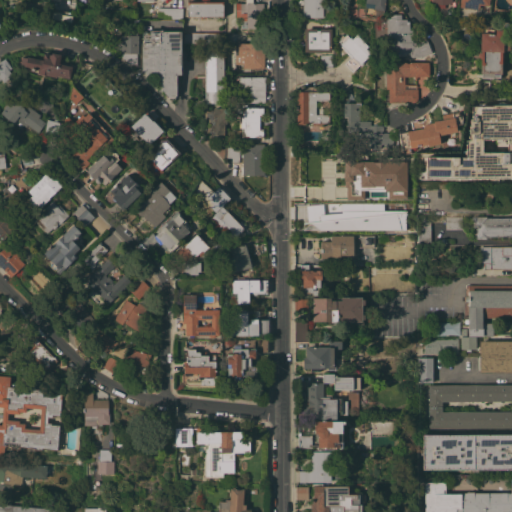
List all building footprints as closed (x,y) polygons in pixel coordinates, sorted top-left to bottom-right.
[(201,0),(209,0),(209,1),(222,1),(223,16),(205,17),(205,18),(203,18),(203,17),(201,17),(201,19),(200,19),(200,17),(187,17),(187,1),(201,1),(201,0)] [(252,0),(252,3),(262,3),(261,28),(239,28),(240,17),(235,17),(235,3),(244,3),(244,0),(252,0)] [(322,0),(322,17),(302,17),(302,0),(322,0)] [(384,0),(383,10),(383,13),(374,17),(363,15),(364,0),(384,0)] [(451,0),(451,3),(444,4),(444,9),(437,8),(437,4),(431,3),(431,0),(451,0)] [(488,0),(488,6),(479,5),(478,10),(458,7),(459,0),(488,0)] [(69,10),(68,21),(51,19),(53,7),(69,10)] [(182,19),(156,19),(156,8),(182,8),(182,19)] [(426,39),(431,53),(420,57),(407,57),(407,54),(386,54),(385,29),(380,29),(380,21),(385,21),(385,18),(400,18),(400,30),(411,30),(411,43),(417,43),(424,40),(426,39)] [(330,52),(303,52),(304,28),(315,29),(315,30),(319,30),(319,29),(331,29),(330,52)] [(180,74),(176,74),(176,95),(175,95),(175,97),(169,98),(161,90),(161,82),(157,82),(157,74),(147,75),(141,70),(141,42),(142,42),(142,30),(163,30),(163,31),(180,31),(180,74)] [(221,33),(221,44),(183,43),(183,32),(221,33)] [(503,34),(503,36),(509,36),(509,50),(502,50),(502,52),(499,78),(492,78),(481,78),(481,73),(480,73),(480,51),(479,51),(480,33),(503,34)] [(365,48),(371,54),(352,72),(344,63),(351,57),(339,44),(340,43),(338,41),(340,40),(339,37),(341,35),(344,36),(345,34),(349,38),(350,36),(352,38),(356,34),(367,46),(365,48)] [(121,53),(120,53),(120,35),(138,35),(137,53),(136,53),(136,65),(139,65),(139,66),(135,66),(135,65),(130,65),(121,57),(121,54),(121,53)] [(262,43),(262,53),(263,53),(263,68),(245,68),(245,67),(243,67),(243,55),(237,55),(238,43),(262,43)] [(56,76),(56,77),(37,73),(37,70),(34,69),(34,72),(28,71),(29,69),(19,66),(21,57),(26,58),(26,56),(41,59),(43,53),(51,55),(51,52),(60,54),(58,63),(71,66),(69,78),(56,76)] [(223,102),(220,103),(220,104),(214,104),(214,102),(205,102),(205,101),(200,101),(200,97),(204,97),(204,61),(206,61),(206,52),(223,52),(223,102)] [(332,66),(319,67),(319,55),(331,54),(332,66)] [(0,62),(5,59),(11,67),(8,70),(12,76),(3,82),(0,78),(0,62)] [(387,102),(387,89),(385,89),(385,62),(427,62),(427,64),(428,64),(428,76),(413,77),(413,76),(404,76),(404,89),(417,89),(417,102),(413,102),(387,102)] [(264,76),(265,102),(240,103),(240,88),(238,88),(238,85),(235,85),(235,79),(238,79),(238,77),(264,76)] [(329,92),(329,100),(314,100),(315,115),(328,115),(328,123),(322,123),(322,125),(312,125),(312,124),(296,124),(296,92),(300,92),(300,86),(316,86),(316,92),(329,92)] [(0,113),(9,101),(26,114),(31,108),(39,115),(38,117),(45,122),(37,133),(26,125),(25,126),(22,124),(20,128),(0,113)] [(511,178),(425,179),(425,157),(464,157),(465,140),(468,140),(468,125),(469,125),(469,118),(471,118),(471,106),(491,106),(491,105),(498,105),(498,102),(505,102),(505,104),(511,104),(511,102),(511,143),(509,144),(510,152),(511,152),(511,178)] [(343,103),(359,103),(359,110),(359,121),(370,121),(370,125),(381,125),(381,126),(382,126),(382,132),(392,133),(392,148),(385,148),(385,144),(380,144),(380,149),(368,149),(368,142),(360,142),(360,132),(346,132),(346,117),(343,117),(343,103)] [(237,107),(262,107),(262,115),(259,115),(259,129),(262,129),(262,137),(241,137),(241,128),(241,127),(239,127),(239,116),(241,116),(241,112),(236,112),(237,107)] [(224,108),(224,118),(226,118),(225,138),(208,137),(209,129),(207,129),(207,121),(206,121),(207,116),(204,116),(204,110),(209,110),(213,110),(213,108),(224,108)] [(56,141),(58,139),(56,137),(63,131),(60,128),(62,125),(61,124),(68,117),(73,123),(75,121),(74,121),(81,114),(84,116),(88,112),(91,116),(87,120),(101,133),(102,132),(106,136),(104,137),(106,139),(85,159),(88,163),(82,168),(71,156),(90,139),(79,127),(77,124),(71,129),(80,138),(65,151),(56,141)] [(130,126),(143,112),(145,114),(146,112),(148,113),(150,115),(153,117),(154,120),(156,123),(155,124),(162,130),(148,144),(137,133),(134,136),(132,134),(135,131),(130,126)] [(432,115),(441,113),(441,115),(451,113),(460,112),(462,119),(461,124),(455,125),(456,131),(437,135),(439,144),(427,147),(427,148),(423,149),(422,146),(401,150),(398,133),(422,128),(422,125),(433,122),(433,121),(432,115)] [(58,122),(57,134),(44,132),(46,119),(58,122)] [(160,170),(149,158),(156,151),(156,149),(158,147),(158,146),(158,145),(160,140),(157,140),(166,131),(170,135),(179,145),(182,148),(178,152),(179,153),(171,160),(170,160),(160,170)] [(238,162),(230,162),(230,158),(226,158),(227,145),(232,145),(232,150),(238,150),(238,162)] [(263,174),(242,174),(242,172),(240,172),(240,165),(242,165),(242,160),(240,160),(240,154),(242,154),(242,145),(263,145),(263,174)] [(102,154),(107,160),(110,157),(113,160),(115,158),(118,160),(115,163),(121,168),(103,185),(100,182),(99,183),(98,184),(96,184),(95,183),(94,182),(94,180),(85,171),(102,154)] [(404,162),(350,161),(349,195),(358,195),(358,189),(386,189),(386,196),(403,197),(404,162)] [(41,177),(40,177),(47,171),(61,185),(55,192),(52,195),(51,195),(48,197),(49,198),(36,210),(26,200),(31,195),(27,191),(41,177)] [(126,174),(137,185),(134,188),(139,193),(122,210),(114,202),(115,201),(111,197),(113,194),(109,191),(126,174)] [(166,205),(168,207),(161,213),(165,217),(153,228),(142,216),(140,217),(132,208),(160,181),(175,197),(166,205)] [(210,193),(218,186),(219,187),(229,196),(228,197),(229,198),(215,212),(209,206),(212,203),(209,200),(206,203),(199,195),(197,197),(191,190),(199,182),(210,193)] [(511,209),(508,209),(508,196),(503,196),(503,184),(511,184),(511,209)] [(32,219),(51,200),(56,206),(58,205),(68,215),(58,224),(57,223),(55,224),(57,225),(53,229),(51,227),(46,233),(32,219)] [(77,217),(71,211),(73,209),(74,211),(81,204),(86,209),(77,217)] [(403,228),(403,210),(322,211),(322,204),(305,205),(305,222),(314,222),(314,230),(403,228)] [(93,217),(85,225),(77,217),(86,209),(93,217)] [(233,239),(220,225),(218,227),(210,219),(213,215),(213,214),(218,210),(223,214),(226,211),(243,229),(233,239)] [(150,235),(176,211),(178,213),(177,213),(190,227),(187,230),(188,231),(177,241),(179,243),(168,252),(166,250),(165,250),(150,235)] [(461,216),(461,229),(445,229),(445,216),(461,216)] [(511,236),(486,237),(486,238),(475,239),(475,231),(473,231),(473,227),(472,227),(472,216),(486,216),(486,217),(511,217),(511,236)] [(0,218),(11,231),(3,238),(0,234),(0,218)] [(430,242),(417,242),(417,221),(430,221),(430,242)] [(79,232),(78,234),(79,236),(73,242),(78,248),(57,268),(43,253),(72,224),(79,232)] [(208,247),(199,256),(197,254),(193,258),(190,255),(184,261),(176,252),(195,233),(208,247)] [(320,241),(330,241),(330,235),(352,235),(352,247),(355,247),(355,255),(332,255),(331,258),(323,258),(320,256),(320,241)] [(370,235),(370,247),(358,247),(358,235),(370,235)] [(107,249),(101,255),(102,257),(90,269),(80,258),(96,242),(97,242),(98,240),(107,249)] [(220,246),(212,253),(208,249),(216,241),(220,246)] [(228,248),(245,243),(246,247),(250,246),(249,244),(264,242),(266,254),(249,256),(252,266),(235,271),(228,248)] [(12,251),(13,250),(25,263),(11,276),(0,265),(0,251),(6,246),(12,251)] [(511,246),(511,254),(511,263),(511,268),(481,268),(481,263),(479,263),(479,246),(511,246)] [(107,258),(114,265),(104,275),(106,277),(107,276),(112,281),(111,282),(113,284),(123,274),(130,281),(107,304),(96,292),(95,293),(91,288),(92,288),(84,280),(107,258)] [(199,274),(180,274),(180,265),(199,262),(199,274)] [(308,265),(308,270),(321,270),(321,280),(318,280),(318,285),(315,285),(315,293),(295,293),(295,285),(298,285),(298,277),(300,277),(300,265),(308,265)] [(140,279),(149,288),(137,299),(129,290),(140,279)] [(236,303),(236,293),(230,293),(230,280),(266,280),(266,293),(247,294),(248,303),(236,303)] [(467,285),(511,285),(511,317),(481,317),(481,323),(492,323),(492,333),(496,333),(496,335),(492,335),(492,336),(467,336),(467,301),(464,301),(464,296),(467,296),(467,285)] [(209,335),(193,335),(193,337),(188,337),(188,335),(185,335),(185,331),(175,331),(175,320),(182,320),(182,295),(194,295),(194,300),(196,300),(196,308),(194,308),(194,309),(218,309),(218,335),(213,335),(213,337),(209,337),(209,335)] [(312,321),(312,298),(330,298),(330,300),(340,300),(340,297),(361,297),(361,299),(364,299),(364,305),(361,305),(361,314),(363,314),(363,319),(361,319),(361,321),(312,321)] [(125,299),(133,304),(136,306),(138,302),(146,308),(144,311),(149,314),(138,332),(123,322),(121,324),(113,319),(125,299)] [(236,335),(232,335),(232,312),(246,312),(247,323),(251,323),(251,320),(267,319),(267,333),(257,333),(257,335),(236,335)] [(460,313),(460,326),(449,326),(450,321),(453,321),(453,313),(460,313)] [(295,319),(306,319),(306,341),(295,341),(295,319)] [(109,353),(90,339),(98,328),(116,342),(109,353)] [(465,337),(475,337),(475,348),(469,348),(469,350),(465,350),(465,348),(460,348),(460,337),(461,337),(465,337)] [(52,357),(53,356),(55,358),(54,359),(56,361),(46,370),(44,367),(42,369),(27,353),(33,346),(30,343),(35,338),(52,357)] [(423,338),(457,338),(457,353),(444,353),(444,349),(439,348),(439,353),(423,353),(423,338)] [(255,378),(254,379),(253,379),(252,380),(250,379),(248,378),(244,378),(244,380),(242,381),(240,382),(238,383),(237,382),(236,382),(234,381),(233,379),(232,376),(227,376),(226,368),(226,364),(226,354),(231,354),(231,349),(233,349),(233,345),(239,345),(239,339),(247,339),(246,339),(253,339),(253,349),(254,349),(254,358),(250,358),(250,366),(255,366),(255,377),(255,378)] [(511,340),(511,372),(478,372),(478,340),(511,340)] [(305,357),(305,346),(327,346),(327,342),(340,342),(340,349),(335,349),(335,357),(341,357),(341,364),(335,364),(335,367),(333,367),(329,367),(329,368),(317,368),(317,371),(308,371),(308,369),(302,369),(302,357),(305,357)] [(150,354),(146,367),(124,361),(127,348),(150,354)] [(205,377),(204,376),(202,376),(202,378),(200,378),(200,376),(198,376),(198,373),(191,373),(191,375),(183,375),(183,370),(182,370),(182,368),(183,368),(183,366),(182,366),(182,363),(183,363),(183,361),(185,361),(185,356),(183,356),(183,350),(185,350),(185,349),(194,349),(196,349),(196,352),(199,352),(199,355),(208,355),(208,354),(214,354),(214,367),(214,376),(214,377),(213,378),(212,378),(211,378),(210,377),(208,377),(208,378),(207,378),(206,378),(206,377),(205,377)] [(102,367),(108,356),(118,362),(112,373),(102,367)] [(432,382),(417,382),(417,358),(432,357),(432,382)] [(333,376),(351,376),(351,389),(333,389),(333,382),(322,382),(322,374),(333,373),(333,376)] [(0,455),(0,424),(1,425),(2,407),(0,406),(0,375),(10,376),(9,384),(16,384),(15,387),(38,389),(39,387),(61,389),(59,408),(63,408),(62,414),(60,414),(59,416),(51,415),(51,418),(47,417),(47,422),(51,423),(51,424),(58,425),(58,427),(61,427),(60,433),(58,433),(57,441),(60,441),(59,450),(41,449),(41,450),(34,450),(34,451),(26,450),(26,447),(19,447),(19,449),(10,448),(10,449),(3,449),(3,456),(0,455)] [(322,383),(322,384),(325,385),(326,388),(326,394),(331,394),(331,398),(341,398),(341,411),(339,410),(339,411),(336,411),(336,419),(302,418),(302,406),(307,406),(307,401),(306,401),(307,399),(307,383),(322,383)] [(511,411),(511,428),(428,428),(428,396),(426,396),(426,389),(428,389),(428,385),(511,384),(511,400),(441,401),(441,412),(511,411)] [(92,399),(107,399),(107,408),(108,408),(108,424),(96,424),(96,425),(83,425),(83,392),(92,392),(92,399)] [(322,421),(322,420),(325,420),(325,421),(331,421),(331,422),(342,421),(342,424),(341,424),(342,447),(317,447),(317,433),(314,433),(314,421),(322,421)] [(191,428),(191,446),(174,446),(174,428),(191,428)] [(241,431),(241,439),(249,439),(249,452),(233,452),(233,473),(222,473),(222,477),(204,477),(204,443),(196,443),(196,432),(241,431)] [(311,435),(311,448),(297,448),(297,446),(296,446),(296,437),(297,437),(297,432),(300,432),(300,435),(311,435)] [(422,435),(511,434),(511,469),(477,470),(477,472),(471,472),(471,469),(422,470),(422,455),(420,455),(420,449),(422,449),(422,435)] [(298,471),(311,471),(310,451),(330,451),(330,482),(319,482),(319,483),(311,483),(311,482),(298,482),(298,471)] [(113,461),(113,474),(96,474),(97,461),(113,461)] [(45,478),(22,476),(21,486),(11,485),(11,494),(13,494),(13,497),(10,496),(10,495),(0,494),(0,462),(46,465),(45,478)] [(445,494),(460,494),(460,493),(466,493),(466,492),(473,492),(473,493),(510,493),(510,479),(511,479),(511,511),(424,511),(424,483),(445,482),(445,494)] [(348,486),(348,495),(358,495),(358,492),(361,492),(361,494),(364,494),(364,505),(361,505),(361,511),(310,511),(310,498),(313,498),(313,486),(348,486)] [(308,487),(308,499),(295,499),(295,487),(308,487)] [(243,489),(242,504),(245,505),(245,509),(250,510),(249,511),(217,511),(218,501),(225,502),(225,499),(229,500),(230,488),(243,489)] [(83,511),(83,508),(87,508),(87,503),(96,503),(97,507),(106,506),(106,511),(83,511)]
